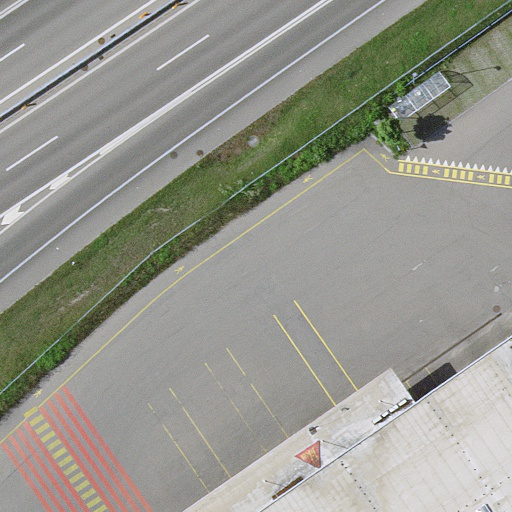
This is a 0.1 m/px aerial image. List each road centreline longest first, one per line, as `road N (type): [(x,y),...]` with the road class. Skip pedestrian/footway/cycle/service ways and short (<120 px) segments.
road 1 (motorway): [(0,257),(302,0)]
road 2 (motorway): [(0,173),(259,0)]
